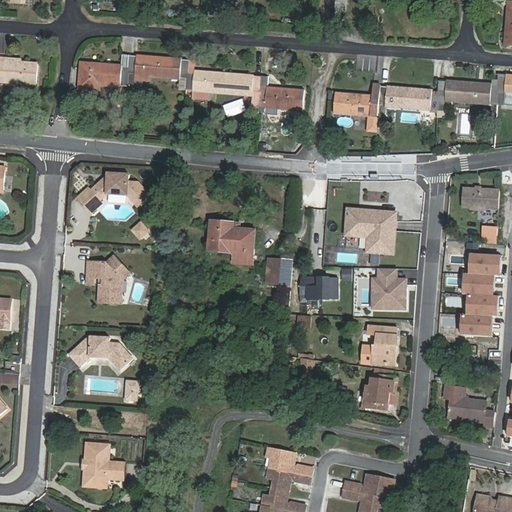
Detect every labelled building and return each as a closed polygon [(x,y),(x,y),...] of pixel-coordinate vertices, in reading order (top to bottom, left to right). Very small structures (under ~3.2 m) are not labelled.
[(511,0),(496,0),(497,0),(509,2),(505,45),(511,45),(511,0)] [(127,94),(130,57),(123,56),(122,67),(81,63),(80,89),(101,90),(101,85),(121,86),(120,93),(127,94)] [(0,57),(0,82),(17,84),(17,82),(35,84),(37,63),(21,62),(21,60),(0,57)] [(179,90),(187,91),(189,61),(130,57),(127,94),(134,94),(135,81),(150,82),(151,77),(180,79),(179,90)] [(259,107),(261,77),(195,72),(196,62),(189,61),(187,91),(193,91),(193,99),(209,100),(210,92),(253,95),(252,106),(259,107)] [(268,78),(261,77),(259,107),(303,111),(304,91),(268,88),(268,78)] [(511,77),(500,77),(500,87),(498,105),(504,106),(505,95),(511,95),(511,77)] [(381,87),(379,116),(385,117),(386,107),(439,111),(441,82),(434,82),(433,91),(381,87)] [(441,82),(439,111),(445,112),(446,102),(498,105),(500,87),(493,86),(441,82)] [(379,116),(381,87),(374,87),(373,97),(337,94),(335,113),(358,115),(358,116),(372,117),(374,120),(377,120),(379,118),(379,116)] [(163,175),(163,168),(155,167),(154,175),(163,175)] [(93,195),(82,204),(91,215),(102,205),(100,203),(110,194),(128,196),(133,201),(135,199),(140,205),(151,196),(139,183),(130,182),(131,176),(110,175),(110,177),(110,181),(110,186),(105,186),(100,185),(91,193),(93,195)] [(110,177),(100,185),(105,186),(110,186),(110,181),(110,177)] [(472,209),(483,209),(484,190),(483,190),(476,190),(464,189),(462,208),(472,209)] [(78,199),(82,204),(93,195),(91,193),(89,190),(78,199)] [(484,190),(483,209),(489,210),(499,210),(501,191),(484,190)] [(313,209),(312,221),(325,222),(326,210),(313,209)] [(395,255),(397,214),(350,210),(347,235),(370,237),(369,253),(395,255)] [(249,256),(255,256),(257,231),(240,229),(235,229),(235,224),(213,221),(209,251),(235,254),(234,263),(248,265),(249,256)] [(138,227),(138,236),(141,239),(150,232),(142,224),(138,227)] [(498,237),(499,229),(484,228),(484,236),(498,237)] [(379,266),(380,256),(373,256),(372,265),(379,266)] [(104,286),(100,286),(99,304),(121,305),(123,281),(130,274),(115,257),(106,265),(90,263),(88,278),(94,278),(100,279),(105,279),(104,286)] [(507,261),(476,259),(475,278),(506,279),(507,261)] [(292,288),(294,268),(294,262),(270,260),(267,283),(284,285),(284,288),(292,288)] [(393,279),(394,269),(380,269),(380,279),(374,279),(374,297),(383,297),(383,309),(408,310),(408,284),(402,284),(402,279),(398,279),(393,279)] [(353,282),(353,270),(343,270),(343,282),(353,282)] [(501,279),(470,278),(469,296),(500,297),(501,279)] [(310,301),(340,301),(340,279),(308,279),(308,281),(301,281),(301,296),(310,296),(310,301)] [(0,316),(9,317),(10,297),(0,296),(0,316)] [(374,309),(383,309),(383,297),(374,297),(374,309)] [(505,300),(474,298),(473,316),(504,318),(505,300)] [(313,316),(301,316),(301,328),(312,328),(313,316)] [(499,322),(468,320),(467,338),(498,340),(499,322)] [(394,350),(397,350),(399,329),(370,327),(369,338),(379,338),(378,349),(375,348),(374,364),(393,366),(394,350)] [(94,357),(112,359),(116,356),(126,368),(136,360),(122,344),(113,343),(113,338),(94,337),(94,339),(94,342),(84,342),(70,354),(81,367),(94,357)] [(367,363),(374,364),(375,348),(378,349),(379,338),(369,338),(367,363)] [(296,358),(300,359),(301,354),(301,351),(293,350),(292,358),(296,358)] [(116,356),(112,359),(123,371),(126,368),(116,356)] [(292,358),(287,357),(286,362),(286,364),(295,365),(296,358),(292,358)] [(302,359),(301,359),(299,372),(306,373),(308,360),(302,359)] [(310,360),(308,360),(306,373),(313,374),(315,361),(310,360)] [(397,392),(400,372),(377,369),(376,374),(374,392),(370,392),(368,409),(380,410),(381,403),(390,405),(398,406),(400,392),(397,392)] [(127,381),(126,392),(138,393),(139,382),(127,381)] [(485,427),(494,428),(496,412),(486,411),(487,402),(470,400),(470,397),(465,397),(466,389),(447,387),(445,400),(451,401),(449,415),(467,418),(467,422),(485,423),(485,427)] [(138,393),(126,392),(126,401),(138,401),(138,393)] [(388,412),(390,405),(381,403),(380,410),(388,412)] [(90,445),(89,462),(92,462),(91,473),(88,473),(87,489),(109,491),(110,481),(125,483),(126,463),(111,462),(112,447),(90,445)] [(288,506),(293,480),(298,481),(297,483),(312,486),(315,470),(300,467),(300,470),(295,469),(298,455),(271,450),(269,459),(274,460),(271,480),(277,481),(273,498),(267,497),(264,511),(306,511),(308,506),(293,503),(293,506),(288,506)] [(435,470),(427,468),(425,476),(433,478),(435,470)] [(364,499),(361,511),(378,511),(379,507),(385,508),(388,489),(393,489),(395,480),(369,475),(366,489),(361,488),(362,485),(348,483),(345,499),(359,501),(359,498),(364,499)] [(511,511),(511,500),(500,499),(499,505),(491,503),(489,501),(476,498),(473,511),(511,511)]
